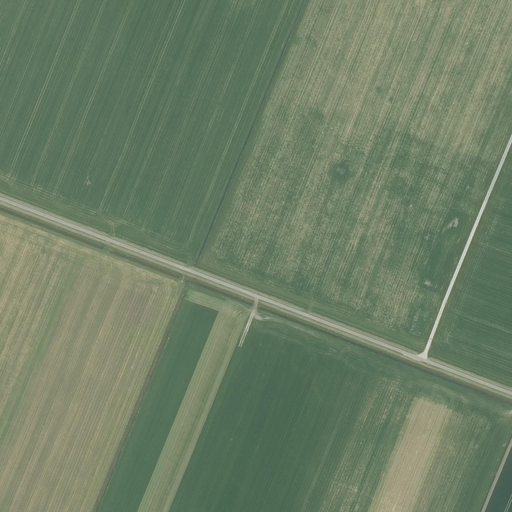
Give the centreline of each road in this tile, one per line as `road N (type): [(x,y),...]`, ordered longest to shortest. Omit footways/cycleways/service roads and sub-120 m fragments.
road 1 (unclassified): [(511,394),(0,198)]
road 2 (unknown): [(421,359),(511,140)]
road 3 (track): [(175,511),(261,298)]
